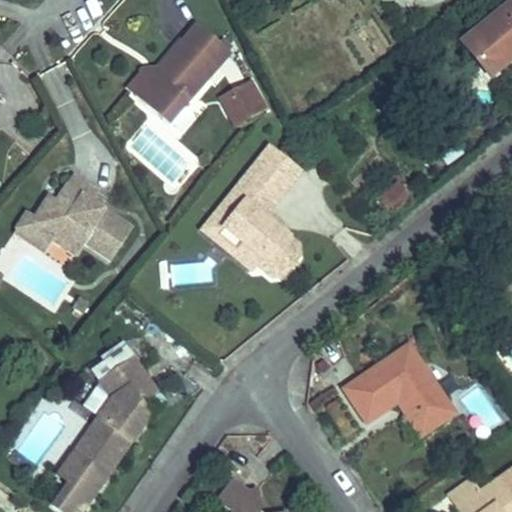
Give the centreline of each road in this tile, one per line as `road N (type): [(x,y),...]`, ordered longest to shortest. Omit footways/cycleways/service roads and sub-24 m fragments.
road 1 (residential): [(511,157),(245,374)]
road 2 (residential): [(245,374),(213,404),(140,511)]
road 3 (residential): [(354,511),(272,414)]
